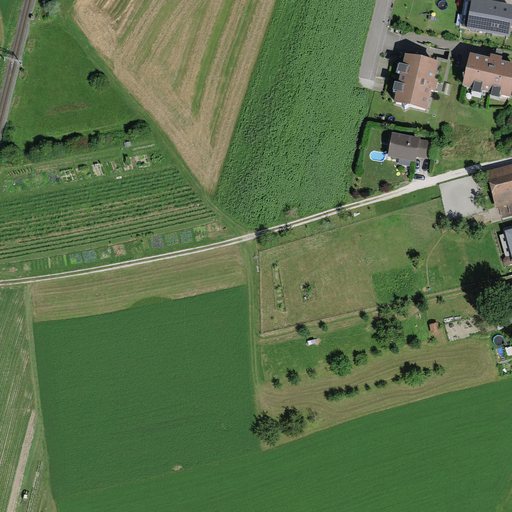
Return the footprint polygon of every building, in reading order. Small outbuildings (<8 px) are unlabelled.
[(511,19),(511,8),(473,2),(468,31),(509,38),(511,19)] [(511,78),(511,67),(472,59),(465,88),(508,97),(511,78)] [(436,66),(407,60),(397,105),(427,111),(436,66)] [(419,141),(393,137),(390,157),(415,161),(419,141)] [(511,202),(511,178),(491,184),(497,206),(511,202)] [(511,226),(503,229),(511,257),(511,226)] [(511,289),(503,291),(511,324),(511,323),(511,289)]
